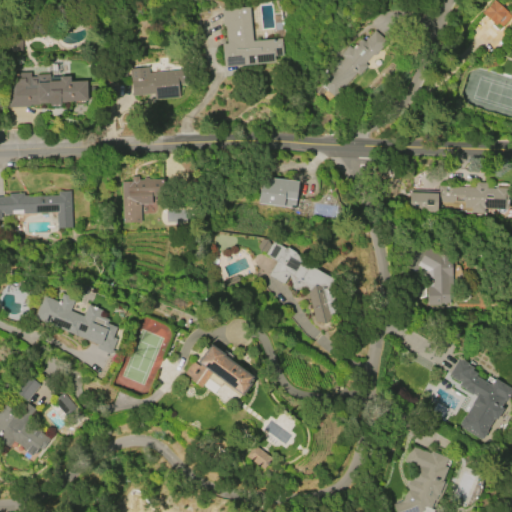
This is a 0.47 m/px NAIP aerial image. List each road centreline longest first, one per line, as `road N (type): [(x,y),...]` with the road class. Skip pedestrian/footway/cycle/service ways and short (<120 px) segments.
road 1 (residential): [(0,506),(41,502),(127,437),(150,437),(176,465),(243,497),(297,505),(349,483),(377,338),(377,260),(357,147),(455,0)]
road 2 (residential): [(511,149),(0,151)]
